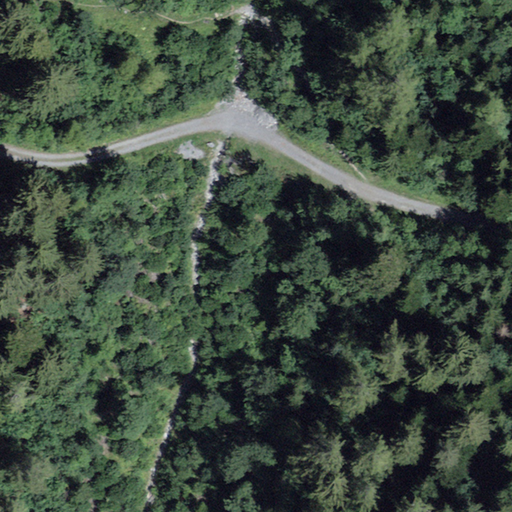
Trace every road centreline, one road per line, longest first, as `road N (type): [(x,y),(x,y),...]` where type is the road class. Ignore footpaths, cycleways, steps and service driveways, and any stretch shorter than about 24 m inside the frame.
road 1 (track): [(362,187),(261,137),(220,126),(191,126),(78,159),(0,150)]
road 2 (track): [(511,232),(401,205),(362,187)]
